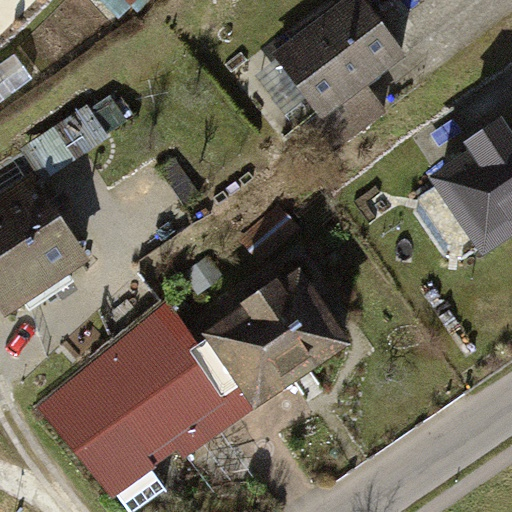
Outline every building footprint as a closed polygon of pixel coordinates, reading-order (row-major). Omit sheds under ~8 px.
[(374,0),(331,0),(260,45),(330,153),(383,119),(360,83),(408,52),(374,0)] [(35,149),(51,176),(90,154),(74,126),(35,149)] [(511,131),(439,182),(486,251),(511,233),(511,131)] [(19,173),(0,184),(0,312),(77,264),(19,173)] [(214,436),(250,411),(344,345),(291,270),(196,336),(177,309),(47,400),(125,511),(138,511),(171,489),(148,456),(202,419),(214,436)]
